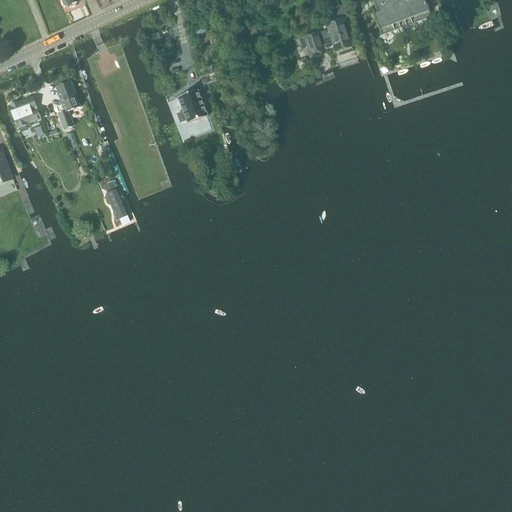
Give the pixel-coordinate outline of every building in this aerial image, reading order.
[(372,0),(378,15),(375,16),(382,37),(431,18),(428,9),(433,8),(430,0),(424,0),(425,0),(424,0),(372,0)] [(345,5),(327,10),(329,18),(348,13),(345,5)] [(305,40),(300,42),(302,49),(307,48),(310,56),(325,51),(325,50),(334,47),(336,53),(337,53),(339,57),(353,52),(352,48),(353,48),(345,21),(327,26),(331,38),(322,41),(320,34),(304,39),(305,40)] [(72,83),(57,89),(65,113),(69,112),(81,108),(72,83)] [(182,112),(175,114),(179,123),(185,121),(187,124),(207,116),(197,91),(177,99),(182,112)] [(17,130),(42,122),(33,99),(9,108),(17,130)] [(65,113),(59,115),(65,130),(74,127),(69,112),(65,113)] [(0,186),(13,181),(1,154),(0,154),(0,186)] [(118,192),(107,196),(119,222),(129,218),(118,192)]
